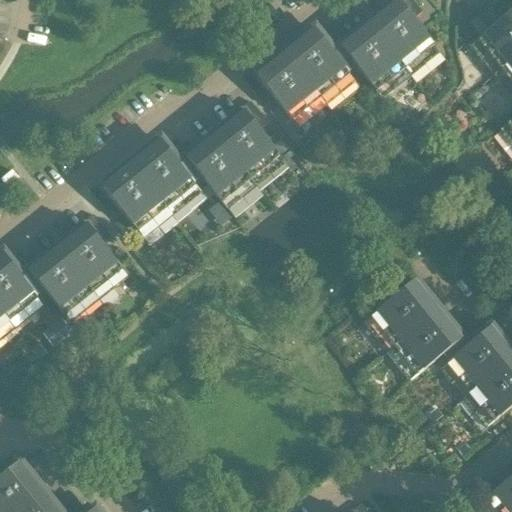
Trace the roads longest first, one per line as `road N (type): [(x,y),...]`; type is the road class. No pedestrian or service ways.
road 1 (residential): [(0,232),(27,223),(158,115),(191,103),(326,0)]
road 2 (residential): [(327,511),(369,479),(459,484),(511,446)]
road 3 (residential): [(124,511),(52,441),(0,426)]
